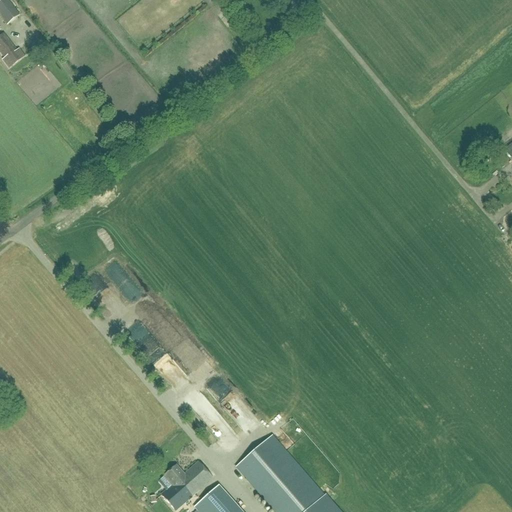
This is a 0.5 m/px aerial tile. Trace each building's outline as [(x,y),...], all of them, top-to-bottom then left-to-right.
[(6,0),(3,0),(0,3),(0,17),(7,26),(19,16),(6,0)] [(9,69),(24,57),(19,50),(16,51),(3,34),(0,36),(0,54),(4,60),(2,61),(9,69)] [(115,263),(108,269),(123,284),(130,278),(115,263)] [(98,286),(93,291),(113,314),(123,305),(100,279),(97,275),(92,279),(98,286)] [(242,430),(251,426),(245,413),(236,417),(242,430)] [(289,421),(282,426),(286,431),(293,426),(289,421)] [(226,448),(239,439),(230,426),(217,435),(226,448)] [(336,511),(272,437),(236,468),(273,511),(336,511)] [(198,463),(183,475),(198,492),(212,479),(198,463)] [(175,511),(198,492),(183,475),(175,466),(163,477),(171,486),(160,496),(174,511),(175,511)] [(239,511),(218,486),(193,506),(198,511),(239,511)]
